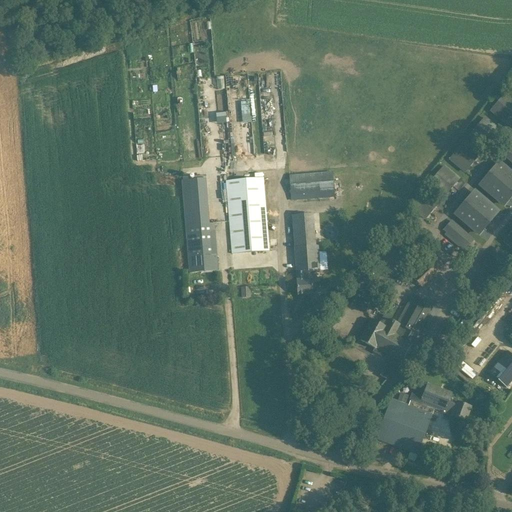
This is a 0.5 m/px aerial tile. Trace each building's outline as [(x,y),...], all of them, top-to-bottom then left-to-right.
[(511,101),(505,95),(499,103),(511,114),(511,101)] [(511,114),(499,103),(492,110),(504,120),(508,115),(511,118),(511,116),(511,114)] [(227,112),(217,113),(218,123),(227,123),(227,112)] [(492,134),(496,129),(485,119),(478,127),(492,139),(495,136),(492,134)] [(492,139),(478,127),(472,134),(483,144),(487,139),(490,142),(492,139)] [(475,153),(464,144),(458,151),(472,163),(475,160),(471,158),(475,153)] [(472,163),(458,151),(451,159),(463,168),(467,164),(470,166),(472,163)] [(289,164),(288,164),(289,174),(313,172),(312,162),(289,164)] [(500,164),(490,175),(502,184),(511,173),(500,164)] [(451,182),(455,177),(444,168),(438,175),(452,187),(454,185),(451,182)] [(290,176),(291,194),(334,191),(333,172),(290,176)] [(511,174),(511,173),(502,184),(511,192),(511,174)] [(449,190),(452,187),(438,175),(431,183),(442,192),(446,188),(449,190)] [(490,175),(481,185),(492,195),(502,184),(490,175)] [(232,254),(269,251),(264,178),(226,181),(232,254)] [(205,179),(182,181),(189,274),(218,271),(214,224),(213,224),(208,225),(205,179)] [(511,192),(502,184),(492,195),(504,205),(511,194),(511,192)] [(435,200),(424,191),(418,198),(432,210),(434,208),(431,205),(435,200)] [(475,193),(466,203),(477,213),(486,202),(475,193)] [(418,198),(411,206),(423,215),(427,211),(430,213),(432,210),(418,198)] [(486,202),(477,213),(488,223),(498,212),(486,202)] [(466,203),(456,214),(468,224),(477,213),(466,203)] [(477,213),(468,224),(479,234),(488,223),(477,213)] [(319,246),(315,246),(313,214),(294,216),(298,295),(313,294),(316,294),(315,280),(308,280),(307,272),(320,272),(319,246)] [(454,241),(462,231),(454,224),(446,234),(454,241)] [(462,231),(454,241),(462,248),(470,238),(462,231)] [(506,269),(511,261),(501,251),(497,256),(494,254),(491,256),(506,269)] [(488,267),(499,276),(506,269),(491,256),(489,259),(492,262),(488,267)] [(431,260),(413,277),(423,287),(441,271),(431,260)] [(353,302),(360,293),(351,286),(344,296),(353,302)] [(250,287),(241,288),(242,298),(251,297),(250,287)] [(460,301),(468,308),(479,294),(471,287),(460,301)] [(364,297),(358,307),(364,311),(371,301),(364,297)] [(375,348),(402,363),(415,338),(414,337),(420,328),(421,329),(433,306),(418,298),(413,308),(408,305),(397,323),(384,316),(380,324),(372,319),(360,340),(375,349),(375,348)] [(506,388),(511,380),(511,355),(508,352),(490,373),(506,388)] [(417,381),(410,400),(411,400),(408,406),(391,399),(380,429),(377,438),(418,454),(435,409),(445,413),(445,412),(450,400),(452,394),(417,381)] [(406,404),(408,396),(401,393),(398,401),(406,404)] [(471,408),(450,400),(445,412),(453,415),(452,416),(466,421),(469,412),(471,408)] [(358,444),(368,448),(371,441),(360,437),(358,444)]
